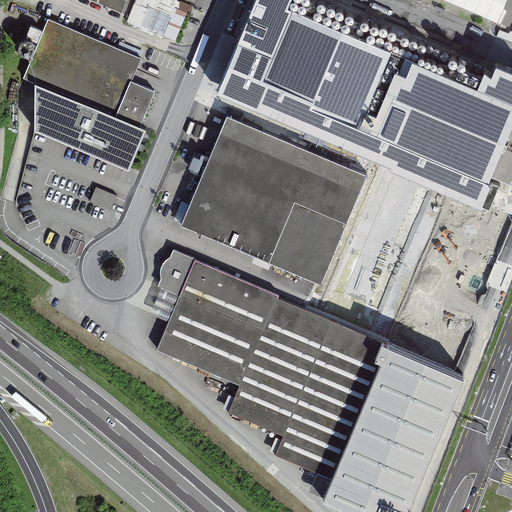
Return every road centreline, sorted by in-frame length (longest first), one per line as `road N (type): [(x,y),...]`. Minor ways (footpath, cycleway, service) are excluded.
road 1 (motorway): [(209,511),(0,335)]
road 2 (residential): [(122,244),(226,0)]
road 3 (motorway): [(0,374),(164,511)]
road 4 (track): [(0,180),(3,0)]
road 5 (residential): [(114,243),(98,248),(88,269),(108,292),(125,289),(138,270),(122,244)]
